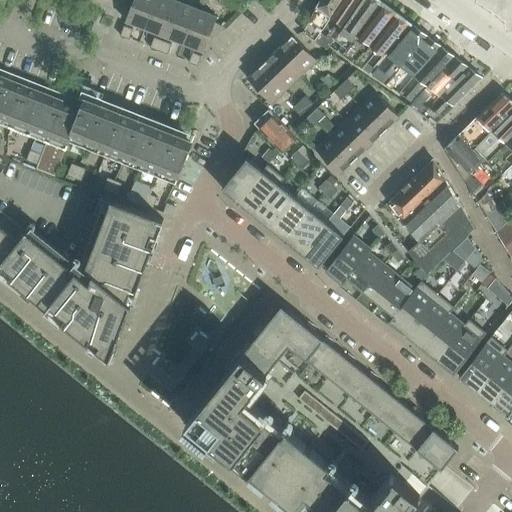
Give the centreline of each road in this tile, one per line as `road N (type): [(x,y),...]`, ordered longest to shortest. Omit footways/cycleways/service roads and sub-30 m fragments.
road 1 (residential): [(196,202),(511,459)]
road 2 (residential): [(215,90),(194,94),(102,57),(8,33)]
road 3 (residential): [(376,202),(511,64)]
road 4 (residential): [(215,90),(298,0)]
road 5 (residential): [(196,202),(229,129),(215,90)]
